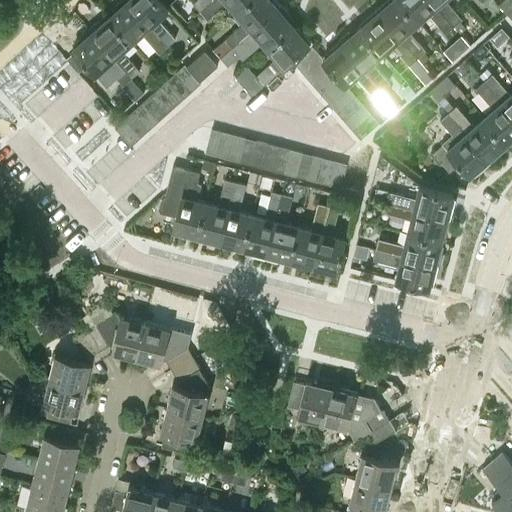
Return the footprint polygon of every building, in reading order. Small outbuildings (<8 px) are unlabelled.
[(159,51),(167,44),(128,0),(120,0),(110,10),(112,12),(109,14),(131,40),(142,31),(159,51)] [(161,0),(128,0),(167,44),(176,37),(158,17),(168,8),(161,0)] [(200,9),(210,0),(194,0),(193,1),(189,5),(189,9),(194,14),(200,9)] [(210,0),(200,9),(207,18),(228,0),(236,10),(247,0),(210,0)] [(232,46),(280,4),(276,0),(247,0),(236,10),(245,20),(224,37),(232,46)] [(400,0),(382,0),(375,6),(418,56),(416,57),(420,64),(429,56),(424,50),(425,49),(407,29),(417,20),(400,0)] [(453,24),(454,24),(432,0),(400,0),(417,20),(427,11),(445,32),(453,24)] [(432,0),(454,24),(453,24),(460,32),(466,27),(459,19),(462,17),(446,0),(432,0)] [(511,18),(511,1),(511,0),(503,0),(499,3),(511,18)] [(292,22),(294,20),(280,4),(232,46),(220,56),(227,64),(238,54),(242,58),(262,40),(267,46),(293,24),(292,22)] [(416,57),(418,56),(375,6),(359,21),(361,23),(359,25),(381,51),(391,43),(409,63),(416,57)] [(109,14),(107,16),(105,13),(89,27),(131,76),(140,68),(122,48),(131,40),(109,14)] [(291,58),(309,43),(312,40),(297,24),(295,26),(293,24),(267,46),(275,54),(255,72),(263,82),(291,58)] [(359,25),(357,27),(354,24),(338,38),(381,87),(389,80),(371,60),(381,51),(359,25)] [(130,77),(131,76),(89,27),(73,41),(75,44),(73,45),(95,71),(105,62),(123,83),(130,77)] [(500,43),(509,35),(502,27),(493,35),(500,43)] [(373,95),(381,87),(338,38),(323,52),(325,55),(322,57),(322,58),(324,60),(331,69),(339,78),(344,83),(345,83),(355,74),(373,95)] [(299,67),(317,51),(309,43),(291,58),(299,67)] [(199,80),(217,63),(204,48),(186,65),(199,80)] [(67,57),(69,59),(79,70),(88,62),(76,49),(67,57)] [(322,58),(322,57),(317,51),(299,67),(306,75),(324,60),(322,58)] [(465,59),(456,66),(463,74),(471,67),(465,59)] [(314,84),(331,69),(324,60),(306,75),(314,84)] [(200,82),(199,80),(186,65),(184,64),(176,71),(192,89),(200,82)] [(251,93),(263,82),(255,72),(249,66),(237,77),(251,93)] [(479,75),(483,79),(491,72),(487,68),(479,75)] [(322,93),(339,78),(331,69),(314,84),(322,93)] [(183,97),(192,89),(176,71),(167,79),(183,97)] [(511,88),(508,92),(491,72),(483,79),(511,111),(511,88)] [(123,83),(122,84),(135,98),(143,91),(130,77),(123,83)] [(345,83),(344,83),(339,78),(322,93),(329,102),(348,85),(345,83)] [(175,104),(183,97),(167,79),(159,86),(175,104)] [(509,142),(511,139),(511,111),(483,79),(475,86),(492,106),(482,115),(505,141),(507,140),(509,142)] [(408,84),(401,90),(407,98),(415,91),(408,84)] [(337,110),(355,94),(348,85),(329,102),(337,110)] [(435,85),(429,90),(434,96),(440,91),(435,85)] [(166,112),(175,104),(159,86),(150,94),(166,112)] [(157,120),(166,112),(150,94),(141,102),(157,120)] [(345,119),(363,103),(355,94),(337,110),(345,119)] [(149,127),(157,120),(141,102),(133,110),(149,127)] [(352,128),(370,112),(363,103),(345,119),(352,128)] [(482,115),(472,124),(454,104),(447,111),(490,159),(505,146),(503,143),(505,141),(482,115)] [(140,135),(149,127),(133,110),(124,118),(140,135)] [(473,174),(490,159),(447,111),(439,118),(451,132),(441,141),(442,143),(433,151),(449,169),(458,161),(469,173),(471,171),(473,174)] [(360,137),(378,121),(370,112),(352,128),(360,137)] [(131,143),(140,135),(124,118),(115,125),(131,143)] [(216,153),(222,130),(211,127),(205,150),(216,153)] [(228,156),(234,133),(222,130),(216,153),(228,156)] [(239,159),(245,136),(234,133),(228,156),(239,159)] [(250,162),(256,139),(245,136),(239,159),(250,162)] [(261,165),(267,142),(256,139),(250,162),(261,165)] [(272,168),(278,145),(267,142),(261,165),(272,168)] [(284,171),(289,148),(278,145),(272,168),(284,171)] [(295,174),(301,150),(289,148),(284,171),(295,174)] [(306,176),(312,153),(301,150),(295,174),(306,176)] [(317,179),(323,156),(312,153),(306,176),(317,179)] [(328,182),(334,159),(323,156),(317,179),(328,182)] [(214,161),(204,158),(202,166),(212,169),(214,161)] [(340,185),(346,162),(334,159),(328,182),(340,185)] [(200,171),(188,168),(172,164),(164,195),(160,198),(158,207),(160,210),(176,214),(172,227),(172,230),(193,236),(194,232),(196,233),(205,199),(193,196),(200,171)] [(218,242),(234,180),(224,177),(217,202),(205,199),(196,233),(199,233),(198,237),(218,242)] [(239,208),(246,183),(234,180),(218,242),(239,248),(240,244),(242,244),(251,211),(239,208)] [(451,195),(452,192),(418,183),(415,196),(389,190),(387,200),(449,216),(454,196),(451,195)] [(387,200),(389,190),(379,187),(376,198),(379,199),(386,201),(387,200)] [(265,254),(281,192),(271,189),(265,215),(251,211),(242,244),(245,245),(244,249),(265,254)] [(286,220),(292,195),(281,192),(265,254),(285,259),(286,256),(289,257),(297,223),(286,220)] [(387,200),(386,201),(379,199),(377,208),(384,210),(384,211),(410,217),(406,231),(440,240),(441,237),(444,238),(449,216),(387,200)] [(312,266),(327,204),(317,201),(311,227),(297,223),(289,257),(292,257),(291,261),(312,266)] [(332,232),(339,207),(327,204),(312,266),(332,271),(333,268),(336,269),(344,236),(332,232)] [(375,248),(437,263),(443,243),(440,242),(440,240),(406,231),(403,243),(377,237),(375,248)] [(369,246),(356,243),(353,255),(366,258),(369,246)] [(432,285),(437,263),(375,248),(372,258),(398,265),(394,277),(428,286),(429,284),(432,285)] [(65,289),(75,308),(84,303),(74,285),(65,289)] [(57,295),(40,304),(45,312),(62,304),(57,295)] [(120,313),(113,312),(96,322),(87,328),(99,350),(109,344),(112,344),(111,349),(136,355),(145,319),(120,313)] [(161,362),(170,326),(145,319),(136,355),(161,362)] [(0,327),(0,332),(2,335),(6,336),(10,332),(9,328),(6,324),(3,325),(0,327)] [(225,324),(210,332),(216,341),(230,333),(225,324)] [(99,350),(87,328),(75,335),(88,356),(99,350)] [(230,367),(243,360),(230,339),(218,346),(230,367)] [(172,367),(194,355),(188,345),(166,357),(172,367)] [(85,384),(91,360),(55,350),(49,374),(85,384)] [(199,367),(200,366),(194,355),(172,367),(178,379),(177,383),(172,381),(166,405),(203,414),(209,391),(208,391),(209,384),(199,367)] [(79,409),(85,384),(49,374),(42,399),(50,402),(47,413),(72,419),(74,408),(79,409)] [(322,419),(331,383),(306,377),(305,381),(293,378),(287,403),(299,406),(297,412),(322,419)] [(356,391),(356,389),(331,383),(322,419),(345,425),(354,439),(368,431),(367,431),(367,430),(389,417),(382,406),(381,407),(374,396),(356,391)] [(196,440),(203,414),(166,405),(159,430),(164,432),(161,444),(186,450),(189,438),(196,440)] [(234,414),(231,423),(239,425),(242,416),(234,414)] [(373,441),(395,428),(389,417),(367,430),(367,431),(373,441)] [(75,439),(78,428),(54,422),(51,433),(44,431),(38,456),(75,465),(81,441),(75,439)] [(392,483),(398,459),(361,450),(355,474),(392,483)] [(511,461),(502,450),(492,459),(511,481),(511,461)] [(69,489),(75,465),(38,456),(32,480),(69,489)] [(185,468),(187,459),(175,456),(173,465),(185,468)] [(197,471),(199,462),(187,459),(185,468),(197,471)] [(503,511),(511,511),(511,481),(492,459),(483,468),(502,490),(492,499),(503,511)] [(301,461),(293,467),(298,474),(300,472),(306,468),(301,461)] [(234,481),(236,471),(223,468),(221,478),(234,481)] [(247,474),(245,474),(236,471),(234,481),(245,483),(247,474)] [(385,510),(392,483),(355,474),(348,501),(351,501),(349,511),(373,511),(375,507),(385,510)] [(55,511),(62,511),(69,489),(32,480),(25,504),(55,511)] [(147,511),(154,489),(129,482),(127,489),(116,486),(109,511),(147,511)] [(173,511),(178,495),(154,489),(147,511),(173,511)] [(199,511),(202,501),(178,495),(173,511),(199,511)] [(225,511),(227,508),(202,501),(199,511),(225,511)]
